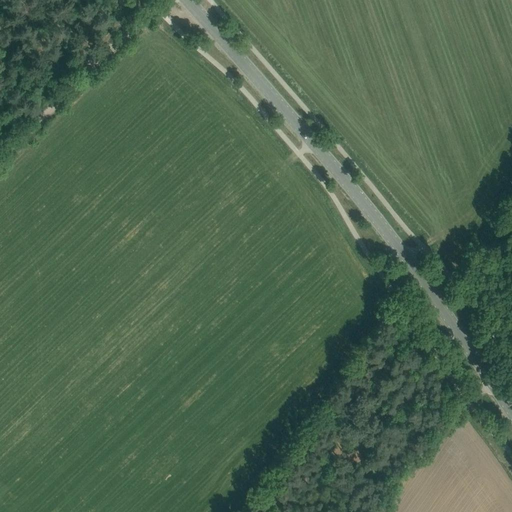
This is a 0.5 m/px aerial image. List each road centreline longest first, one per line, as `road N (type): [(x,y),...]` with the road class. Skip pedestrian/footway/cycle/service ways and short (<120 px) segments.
road 1 (secondary): [(511,415),(354,194),(182,0)]
road 2 (track): [(0,155),(157,10)]
